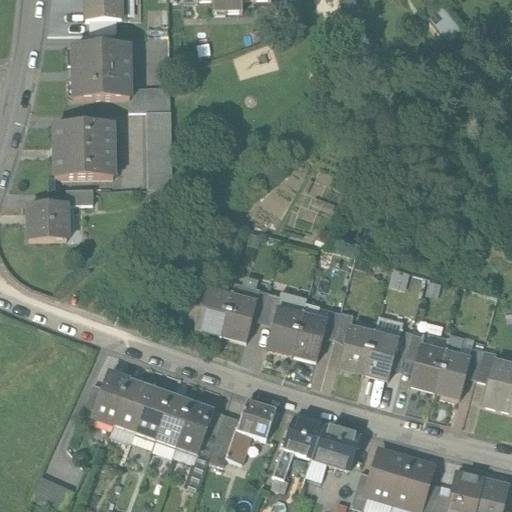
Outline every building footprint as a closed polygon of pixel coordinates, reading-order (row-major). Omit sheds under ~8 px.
[(84,0),(84,24),(90,24),(114,24),(125,24),(125,0),(122,0),(84,0)] [(181,0),(182,4),(211,3),(211,16),(241,15),(241,3),(271,2),(270,0),(181,0)] [(114,37),(114,24),(90,24),(90,37),(114,37)] [(128,89),(127,48),(71,48),(72,103),(127,102),(128,102),(128,89)] [(170,114),(169,89),(128,89),(128,102),(127,102),(127,115),(146,115),(170,114)] [(171,190),(170,114),(146,115),(147,191),(171,190)] [(112,125),(53,126),(53,180),(112,179),(112,125)] [(92,193),(65,193),(65,207),(65,208),(92,208),(92,193)] [(65,207),(27,208),(28,245),(66,244),(65,208),(65,207)] [(208,282),(196,279),(190,302),(202,305),(205,293),(208,282)] [(230,299),(205,293),(202,305),(196,328),(221,335),(230,299)] [(268,298),(256,294),(253,305),(255,306),(252,317),(262,320),(268,298)] [(268,298),(262,320),(273,323),(276,312),(279,301),(268,298)] [(253,305),(230,299),(221,335),(245,341),(252,317),(255,306),(253,305)] [(301,318),(276,312),(273,323),(267,347),(292,354),(301,318)] [(327,325),(324,336),(335,338),(340,317),(330,314),(327,325)] [(352,320),(340,317),(335,338),(335,339),(345,342),(348,331),(349,331),(352,320)] [(327,325),(301,318),(292,354),(317,361),(324,336),(327,325)] [(349,331),(348,331),(345,342),(338,367),(363,374),(373,338),(349,331)] [(397,345),(394,357),(405,360),(411,338),(400,334),(397,345)] [(448,341),(424,335),(423,340),(423,341),(417,364),(413,380),(411,387),(435,393),(448,341)] [(397,345),(373,338),(363,374),(387,380),(389,374),(394,357),(397,345)] [(411,338),(405,360),(417,364),(423,341),(423,340),(411,338)] [(462,345),(448,341),(435,393),(461,400),(467,376),(470,365),(469,364),(458,361),(462,345)] [(483,355),(472,352),(469,364),(470,365),(467,376),(477,379),(483,355)] [(477,379),(476,384),(487,387),(491,369),(492,365),(493,365),(495,358),(483,355),(477,379)] [(405,360),(394,357),(389,374),(401,377),(405,360)] [(417,364),(405,360),(401,377),(413,380),(417,364)] [(511,370),(509,370),(508,374),(491,369),(487,387),(481,409),(511,416),(511,370)] [(103,392),(92,422),(113,429),(129,384),(109,377),(103,392)] [(129,384),(113,429),(134,437),(150,392),(129,384)] [(93,388),(89,395),(81,418),(92,422),(103,392),(93,388)] [(150,392),(134,437),(154,444),(171,399),(150,392)] [(192,407),(171,399),(154,444),(175,452),(192,407)] [(274,414),(245,405),(240,424),(237,432),(236,431),(229,452),(244,457),(251,439),(265,443),(274,414)] [(214,415),(192,407),(175,452),(197,460),(203,443),(214,415)] [(214,415),(203,443),(214,447),(223,418),(214,415)] [(223,418),(214,447),(229,452),(236,431),(237,432),(240,424),(223,418)] [(324,429),(293,419),(281,452),(282,452),(293,456),(311,462),(324,429)] [(358,439),(324,429),(311,462),(347,473),(358,439)] [(244,457),(229,452),(224,466),(239,472),(244,457)] [(293,456),(282,452),(272,480),(274,481),(283,484),(293,456)] [(405,463),(378,455),(371,480),(366,497),(367,497),(392,505),(405,463)] [(432,471),(405,463),(392,505),(415,511),(419,511),(427,486),(432,471)] [(371,480),(360,476),(349,510),(354,511),(362,511),(367,497),(366,497),(371,480)] [(476,511),(483,483),(456,477),(450,501),(446,511),(476,511)] [(52,484),(40,479),(30,501),(42,506),(52,484)] [(315,484),(304,480),(298,497),(309,501),(315,484)] [(283,484),(274,481),(270,492),(283,497),(287,485),(283,484)] [(500,511),(506,489),(483,483),(476,511),(500,511)] [(62,489),(52,484),(42,506),(52,511),(62,489)] [(427,486),(419,511),(433,511),(437,497),(439,490),(427,486)] [(62,489),(52,511),(54,511),(65,511),(73,494),(62,489)] [(446,511),(450,501),(437,497),(433,511),(446,511)]
